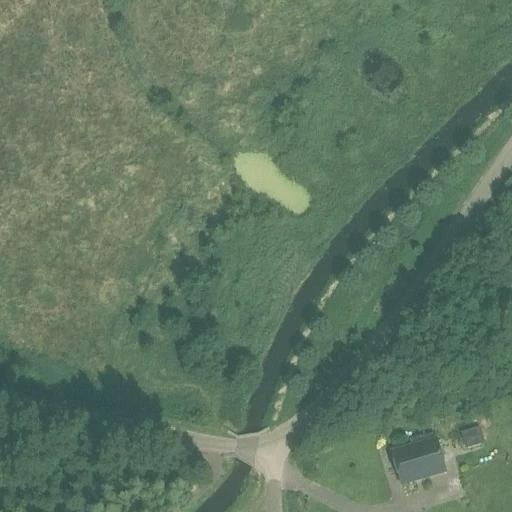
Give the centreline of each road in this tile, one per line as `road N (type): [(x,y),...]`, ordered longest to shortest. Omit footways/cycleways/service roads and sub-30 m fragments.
road 1 (unclassified): [(271,450),(332,401),(411,306),(511,153)]
road 2 (unclassified): [(258,452),(0,405)]
